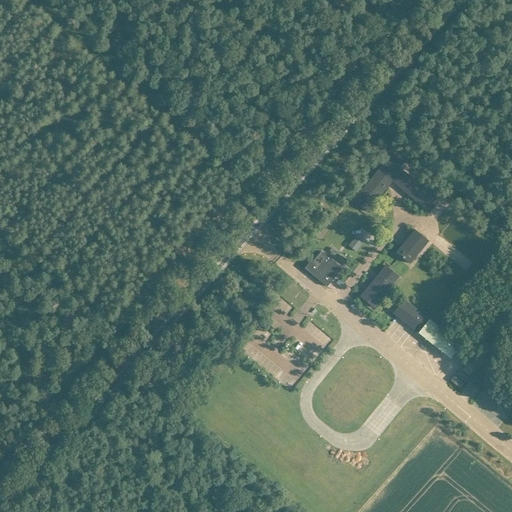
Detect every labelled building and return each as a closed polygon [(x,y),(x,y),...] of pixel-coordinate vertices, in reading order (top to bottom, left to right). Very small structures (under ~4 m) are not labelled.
[(392,181),(429,212),(439,200),(401,170),(406,164),(392,153),(353,200),(367,211),(392,181)] [(444,209),(437,218),(445,224),(452,215),(444,209)] [(410,264),(428,241),(415,230),(396,252),(410,264)] [(304,268),(307,270),(327,286),(342,268),(321,251),(313,261),(311,259),(304,268)] [(399,277),(385,265),(359,296),(373,308),(399,277)] [(420,280),(410,272),(399,287),(409,294),(420,280)] [(404,299),(393,313),(450,359),(461,345),(404,299)] [(476,367),(468,362),(463,369),(470,375),(476,367)] [(455,375),(465,382),(468,377),(459,370),(455,375)] [(464,383),(454,375),(451,380),(460,387),(464,383)] [(463,390),(472,398),(479,390),(470,382),(463,390)] [(510,438),(511,436),(511,426),(508,423),(502,431),(510,438)]
